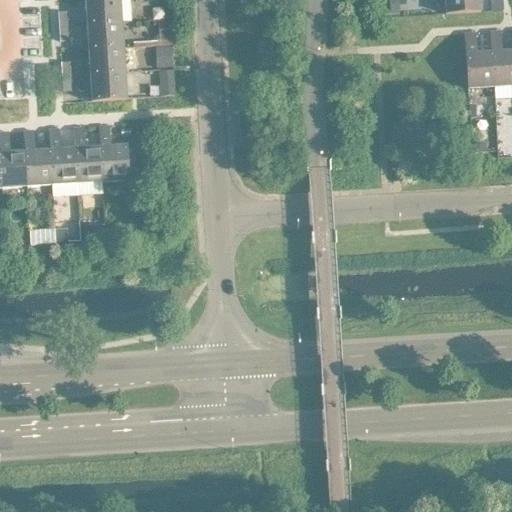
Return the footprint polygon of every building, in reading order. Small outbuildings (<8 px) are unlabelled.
[(90,0),(86,0),(87,25),(123,23),(121,0),(90,0)] [(399,0),(389,0),(391,14),(401,13),(399,0)] [(480,0),(445,0),(446,14),(482,12),(480,0)] [(491,0),(493,11),(503,11),(502,0),(491,0)] [(59,12),(59,27),(67,26),(66,12),(59,12)] [(87,25),(89,51),(124,48),(123,23),(87,25)] [(67,26),(59,27),(60,41),(68,41),(67,26)] [(494,88),(511,86),(511,51),(502,52),(500,32),(491,32),(492,53),(494,88)] [(468,89),(494,88),(492,53),(477,54),(475,33),(465,34),(468,89)] [(89,51),(91,76),(126,73),(124,48),(89,51)] [(174,48),(157,48),(158,69),(174,68),(174,48)] [(62,63),(63,77),(71,77),(70,62),(62,63)] [(174,71),(160,72),(161,98),(175,97),(174,71)] [(126,73),(91,76),(92,101),(92,102),(128,100),(128,98),(126,73)] [(71,77),(63,77),(64,92),(71,91),(71,77)] [(99,127),(100,147),(101,147),(103,183),(128,181),(128,182),(129,182),(127,145),(126,145),(126,146),(110,147),(109,126),(99,127)] [(74,129),(75,149),(76,149),(78,184),(103,183),(101,147),(100,147),(85,148),(84,128),(74,129)] [(49,130),(50,151),(53,186),(78,184),(76,149),(75,149),(60,150),(59,129),(49,130)] [(24,132),(25,152),(27,187),(53,186),(50,151),(35,151),(34,131),(24,132)] [(0,133),(0,153),(0,154),(2,189),(27,187),(25,152),(10,153),(9,132),(0,133)] [(485,143),(472,144),(472,153),(486,153),(485,143)] [(68,229),(56,230),(57,242),(69,242),(68,229)]
